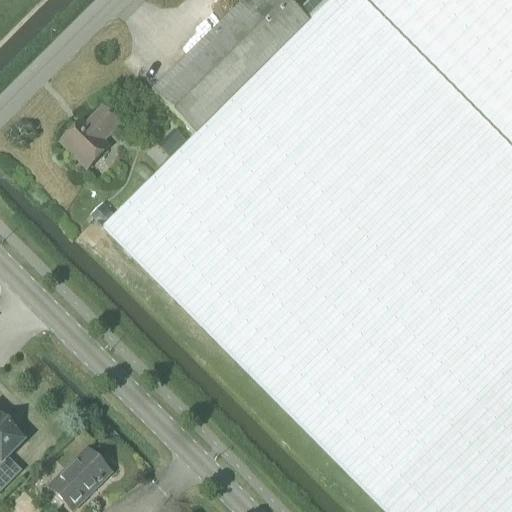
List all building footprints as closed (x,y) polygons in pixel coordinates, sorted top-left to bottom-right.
[(383,511),(511,511),(511,153),(359,0),(315,0),(299,16),(308,25),(195,137),(103,229),(383,511)] [(308,25),(299,16),(283,0),(247,0),(152,95),(195,137),(308,25)] [(511,0),(364,0),(511,148),(511,0)] [(61,146),(86,171),(107,150),(101,144),(118,127),(102,111),(85,128),(82,125),(61,146)] [(102,206),(90,219),(100,228),(112,216),(102,206)] [(1,423),(0,421),(0,465),(0,466),(0,465),(0,494),(20,474),(7,461),(23,445),(12,434),(14,432),(3,421),(1,423)] [(48,492),(68,511),(75,511),(111,476),(87,452),(48,492)]
